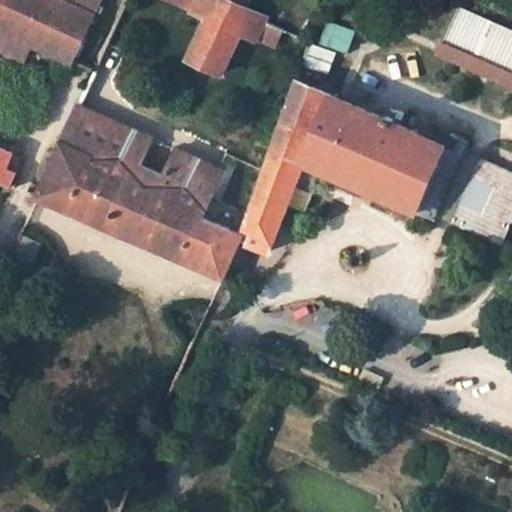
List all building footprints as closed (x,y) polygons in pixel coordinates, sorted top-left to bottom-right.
[(0,0),(0,177),(13,183),(18,171),(8,167),(14,152),(0,145),(0,30),(1,31),(0,34),(0,45),(25,57),(32,41),(75,60),(95,14),(64,0),(0,0)] [(101,0),(64,0),(95,14),(101,0)] [(201,0),(192,0),(189,7),(196,10),(201,0)] [(257,38),(266,17),(247,8),(248,4),(249,0),(201,0),(196,10),(208,15),(190,58),(225,74),(244,32),(257,38)] [(511,28),(460,6),(445,40),(511,69),(511,28)] [(350,36),(323,26),(317,42),(345,51),(350,36)] [(511,69),(445,40),(444,40),(439,51),(511,82),(511,69)] [(305,60),(328,70),(335,53),(312,44),(305,60)] [(243,238),(272,250),(307,161),(438,218),(440,214),(448,197),(429,189),(438,169),(456,176),(468,150),(471,142),(452,133),(448,144),(298,78),(243,233),(245,234),(243,238)] [(155,137),(82,104),(41,197),(42,197),(226,277),(243,238),(245,234),(243,233),(205,217),(226,169),(179,148),(165,180),(161,187),(137,176),(140,169),(155,137)] [(468,150),(456,176),(438,169),(429,189),(448,197),(440,214),(455,221),(484,157),(468,150)] [(24,157),(14,152),(8,167),(18,171),(24,157)] [(511,226),(511,169),(484,157),(455,221),(505,242),(511,226)] [(165,180),(140,169),(137,176),(161,187),(165,180)] [(33,258),(22,253),(15,267),(26,272),(33,258)]
